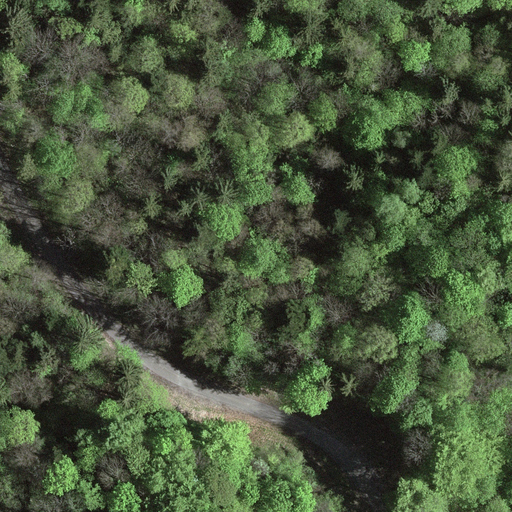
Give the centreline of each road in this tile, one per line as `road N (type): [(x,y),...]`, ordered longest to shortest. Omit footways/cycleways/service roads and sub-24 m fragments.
road 1 (track): [(0,165),(120,337),(167,373),(295,423),(338,449),(382,511)]
road 2 (track): [(505,0),(413,13),(389,0)]
